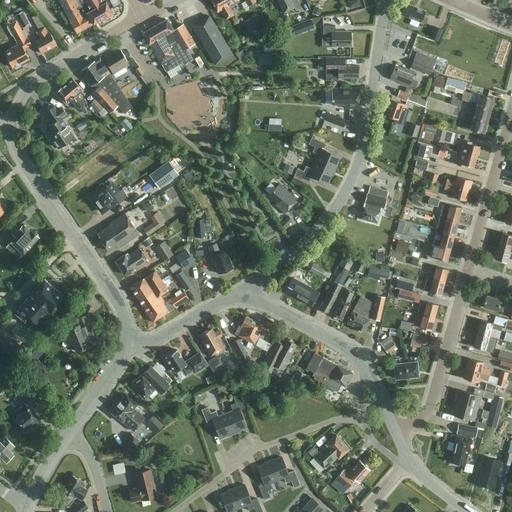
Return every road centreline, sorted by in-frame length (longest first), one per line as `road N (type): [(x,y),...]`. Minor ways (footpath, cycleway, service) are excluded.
road 1 (residential): [(239,293),(314,233),(356,167),(386,0)]
road 2 (tertiary): [(128,345),(114,294),(21,160),(12,126)]
road 3 (residential): [(364,421),(341,419),(258,448),(174,511)]
road 4 (residential): [(396,433),(425,414),(468,269)]
road 5 (tertiary): [(12,126),(30,85),(142,19)]
road 6 (residential): [(468,269),(511,109)]
road 7 (tertiary): [(363,363),(344,345),(239,293)]
road 8 (tertiary): [(128,345),(239,293)]
